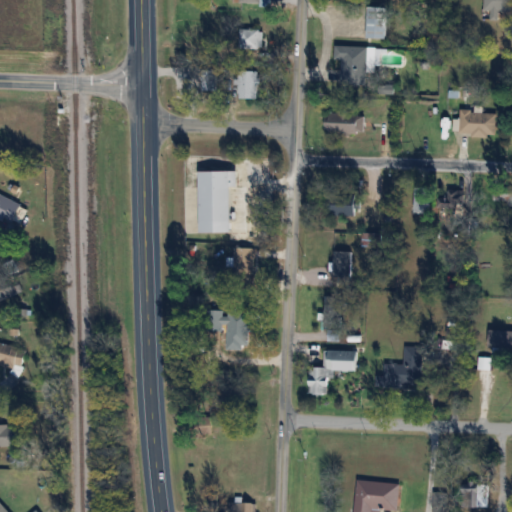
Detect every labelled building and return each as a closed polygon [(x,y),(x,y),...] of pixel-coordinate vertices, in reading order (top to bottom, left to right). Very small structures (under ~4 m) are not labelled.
[(485,0),(485,11),(492,11),(492,19),(498,19),(498,10),(509,11),(509,0),(485,0)] [(386,38),(386,12),(368,12),(368,38),(386,38)] [(263,49),(263,29),(240,29),(240,49),(263,49)] [(343,60),(342,84),(367,85),(368,68),(379,68),(380,48),(336,46),(335,59),(343,60)] [(239,99),(258,99),(258,70),(239,70),(239,99)] [(327,110),(327,132),(360,132),(360,110),(327,110)] [(460,135),(496,135),(496,111),(460,111),(460,135)] [(414,211),(430,211),(430,187),(414,187),(414,211)] [(511,189),(501,189),(501,204),(511,204),(511,189)] [(465,190),(438,190),(438,209),(465,209),(465,190)] [(0,216),(12,223),(22,206),(0,193),(0,216)] [(327,214),(356,215),(357,194),(328,193),(327,214)] [(381,246),(381,233),(363,233),(363,246),(381,246)] [(255,247),(234,247),(234,272),(255,272),(255,247)] [(336,287),(351,287),(351,251),(336,251),(336,287)] [(0,300),(16,296),(11,276),(0,278),(0,300)] [(343,329),(343,297),(325,297),(325,329),(343,329)] [(251,310),(225,310),(224,349),(250,350),(251,310)] [(511,336),(482,336),(482,347),(494,348),(493,356),(506,356),(506,348),(511,348),(511,336)] [(0,363),(22,369),(27,350),(0,341),(0,363)] [(422,388),(423,346),(405,346),(405,364),(385,364),(385,387),(422,388)] [(331,370),(359,371),(359,351),(325,350),(325,367),(310,367),(310,394),(330,394),(331,370)] [(17,426),(0,426),(0,446),(17,446),(17,426)] [(401,483),(357,480),(354,511),(380,511),(381,509),(399,510),(401,483)] [(491,484),(479,484),(479,506),(490,507),(491,484)] [(450,511),(451,493),(434,493),(433,511),(450,511)] [(9,511),(0,501),(0,511),(9,511)] [(256,511),(256,503),(227,503),(227,511),(256,511)]
